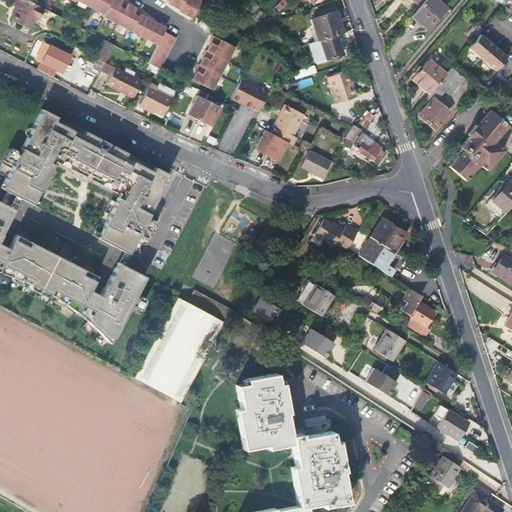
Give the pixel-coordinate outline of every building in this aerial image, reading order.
[(35,18),(40,6),(28,0),(14,0),(12,5),(16,7),(14,12),(33,22),(35,18)] [(93,0),(90,6),(104,13),(110,0),(93,0)] [(103,15),(117,23),(128,2),(128,3),(129,1),(126,0),(110,0),(104,13),(103,15)] [(179,8),(180,8),(183,0),(167,0),(167,1),(173,5),(179,8)] [(179,8),(179,10),(185,13),(192,16),(200,0),(183,0),(180,8),(179,8)] [(446,8),(437,0),(426,0),(414,14),(429,27),(446,8)] [(132,30),(141,13),(143,9),(140,7),(136,5),(136,6),(128,3),(128,2),(117,23),(132,30)] [(38,19),(44,8),(40,6),(35,18),(38,19)] [(311,19),(318,40),(320,39),(336,33),(342,31),(335,11),(311,19)] [(10,19),(29,29),(33,22),(14,12),(10,19)] [(141,13),(132,30),(145,37),(153,20),(147,16),(141,13)] [(153,20),(145,37),(157,43),(164,30),(166,26),(160,23),(153,20)] [(148,61),(160,67),(176,36),(164,30),(157,43),(148,61)] [(343,52),(336,33),(320,39),(326,58),(343,52)] [(212,37),(210,41),(211,41),(207,49),(228,59),(235,45),(213,34),(212,37)] [(483,59),(496,43),(489,38),(487,40),(480,34),(469,47),(483,59)] [(316,62),(326,58),(320,39),(318,40),(310,42),(316,62)] [(41,59),(38,66),(59,77),(71,54),(45,40),(37,56),(41,59)] [(106,40),(98,57),(105,61),(114,44),(106,40)] [(502,49),(496,43),(483,59),(496,70),(502,63),(507,57),(501,51),(502,49)] [(220,74),(228,59),(207,49),(206,48),(204,51),(202,55),(204,56),(200,63),(220,74)] [(85,66),(99,73),(105,61),(98,57),(92,53),(85,66)] [(414,79),(430,92),(446,74),(430,60),(414,79)] [(212,88),(220,74),(200,63),(199,62),(198,65),(195,69),(197,70),(192,78),(212,88)] [(294,72),(296,79),(316,72),(314,65),(294,72)] [(106,82),(133,96),(141,80),(114,66),(106,82)] [(464,77),(452,67),(446,74),(430,92),(427,95),(429,97),(425,103),(427,105),(440,116),(433,124),(434,126),(448,110),(435,99),(444,88),(450,94),(464,77)] [(359,96),(355,85),(352,86),(350,80),(347,71),(328,78),(337,103),(359,96)] [(269,92),(241,77),(238,84),(231,97),(239,101),(240,100),(244,102),(243,104),(246,105),(251,107),(252,106),(259,110),(269,92)] [(511,78),(502,89),(511,96),(511,78)] [(151,82),(140,102),(163,114),(172,97),(171,96),(174,89),(159,82),(157,85),(151,82)] [(220,106),(197,94),(196,97),(196,99),(194,100),(189,110),(193,112),(192,114),(207,122),(208,120),(212,122),(217,112),(216,110),(218,109),(220,106)] [(304,113),(285,103),(270,132),(288,141),(293,143),(297,136),(293,134),(304,113)] [(427,105),(420,113),(433,124),(440,116),(427,105)] [(36,193),(45,176),(46,174),(51,177),(54,171),(49,169),(52,164),(47,162),(54,149),(58,148),(60,147),(67,150),(72,153),(70,158),(80,163),(77,168),(98,179),(101,174),(111,179),(114,174),(126,180),(128,187),(121,200),(117,198),(114,202),(109,199),(106,205),(111,208),(111,209),(101,227),(96,224),(93,230),(98,233),(96,237),(123,251),(127,253),(129,249),(139,254),(140,252),(140,251),(139,251),(138,250),(138,249),(138,247),(139,246),(139,245),(140,244),(141,244),(142,244),(143,244),(144,244),(152,229),(153,226),(154,225),(154,224),(154,223),(154,222),(153,221),(152,220),(151,219),(149,219),(148,220),(147,220),(147,221),(146,221),(144,220),(147,213),(143,211),(145,208),(149,210),(154,201),(158,193),(167,174),(79,129),(41,109),(32,128),(27,136),(23,145),(27,147),(25,150),(21,148),(18,155),(15,154),(15,153),(16,152),(15,151),(15,150),(14,149),(13,148),(12,148),(11,148),(10,148),(9,149),(8,149),(7,150),(7,151),(4,156),(0,164),(0,173),(7,177),(1,188),(5,190),(11,193),(31,204),(33,199),(39,202),(42,196),(36,193)] [(480,164),(488,170),(505,150),(495,141),(508,125),(492,111),(478,127),(470,136),(461,147),(464,150),(450,166),(466,180),(480,164)] [(362,123),(368,127),(376,116),(369,112),(362,123)] [(468,134),(470,136),(478,127),(476,124),(468,134)] [(352,145),(358,150),(357,152),(363,156),(364,154),(376,162),(384,150),(379,147),(380,145),(374,141),(360,131),(360,129),(354,125),(344,142),(351,146),(352,145)] [(270,132),(265,129),(264,132),(264,135),(262,135),(257,145),(261,147),(260,150),(275,157),(276,155),(280,157),(285,147),(284,145),(287,144),(288,141),(270,132)] [(301,165),(303,166),(322,176),(330,161),(310,151),(307,150),(301,165)] [(493,201),(507,213),(511,207),(511,185),(508,183),(493,201)] [(0,200),(0,202),(4,205),(7,199),(11,193),(5,190),(2,197),(0,200)] [(507,213),(493,201),(487,208),(501,220),(507,213)] [(0,263),(0,264),(0,272),(4,274),(7,275),(11,276),(14,278),(18,279),(21,280),(25,282),(29,284),(33,285),(37,287),(42,290),(46,293),(51,295),(56,298),(60,301),(64,304),(67,306),(71,308),(73,310),(76,312),(80,304),(84,306),(92,311),(87,321),(88,323),(90,324),(91,325),(93,327),(94,328),(96,330),(97,331),(99,332),(100,334),(101,335),(102,336),(103,337),(104,338),(105,339),(107,337),(110,336),(113,338),(128,308),(129,304),(140,309),(143,303),(144,301),(144,300),(144,299),(143,298),(142,298),(141,297),(140,296),(139,296),(138,296),(137,297),(136,297),(136,298),(133,297),(144,276),(123,266),(117,263),(115,268),(104,288),(104,287),(100,294),(101,295),(100,296),(87,290),(95,276),(15,235),(8,249),(0,244),(0,235),(0,234),(0,233),(13,209),(4,205),(0,202),(0,263)] [(315,233),(333,244),(336,240),(347,247),(359,230),(348,222),(345,227),(337,222),(336,224),(325,218),(315,233)] [(381,218),(370,235),(393,250),(405,233),(381,218)] [(383,266),(393,250),(370,235),(360,251),(383,266)] [(117,263),(121,265),(124,258),(127,253),(123,251),(121,256),(117,263)] [(511,261),(504,256),(494,272),(511,283),(511,261)] [(292,302),(317,318),(330,296),(305,281),(292,302)] [(401,288),(406,291),(409,285),(404,282),(401,288)] [(409,285),(406,291),(401,298),(406,301),(402,309),(413,315),(407,324),(426,336),(432,326),(427,324),(435,312),(421,303),(420,304),(417,302),(422,293),(409,285)] [(177,297),(133,378),(180,403),(215,338),(224,322),(177,297)] [(368,299),(365,305),(378,313),(381,307),(368,299)] [(80,304),(76,312),(87,321),(92,311),(84,306),(80,304)] [(129,304),(128,308),(138,313),(140,309),(129,304)] [(327,357),(336,340),(310,327),(302,343),(327,357)] [(372,350),(389,361),(403,339),(385,328),(372,350)] [(354,330),(346,342),(353,346),(361,334),(354,330)] [(423,382),(441,393),(455,371),(436,360),(423,382)] [(390,368),(386,375),(399,382),(402,376),(390,368)] [(368,385),(392,399),(397,390),(395,389),(399,382),(386,375),(377,370),(368,385)] [(310,511),(309,506),(324,502),(325,507),(350,502),(344,472),(347,471),(340,439),(337,439),(335,432),(305,437),(304,433),(294,435),(289,413),(292,412),(287,383),(282,384),(280,373),(250,379),(251,383),(241,385),(245,408),(239,409),(247,448),(270,444),(271,448),(295,443),(300,466),(294,467),(302,507),(279,511),(278,509),(262,511),(310,511)] [(412,405),(418,408),(425,397),(420,393),(412,405)] [(437,426),(458,439),(467,423),(439,406),(433,415),(441,421),(437,426)] [(455,467),(460,461),(442,450),(438,456),(440,457),(422,484),(435,493),(439,486),(443,489),(444,488),(445,489),(448,488),(452,483),(451,480),(449,479),(457,468),(455,467)] [(452,511),(470,511),(474,507),(481,511),(500,511),(480,498),(485,491),(473,484),(469,491),(468,490),(452,511)]
